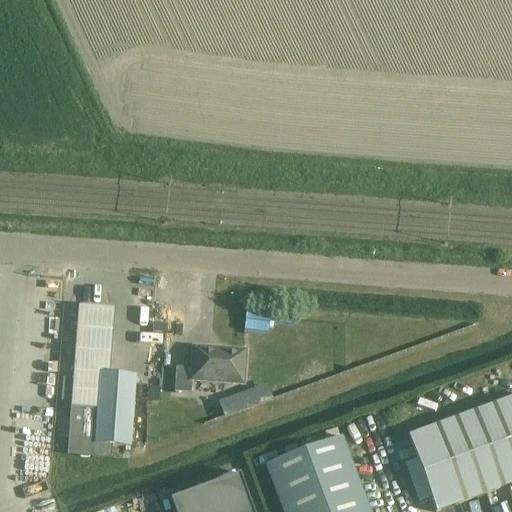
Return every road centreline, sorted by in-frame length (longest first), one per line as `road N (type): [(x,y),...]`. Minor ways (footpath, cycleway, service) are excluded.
road 1 (unclassified): [(511,280),(0,245)]
road 2 (unknown): [(0,489),(22,247)]
